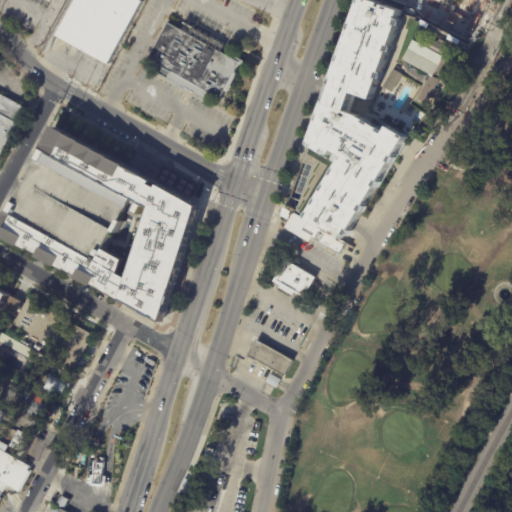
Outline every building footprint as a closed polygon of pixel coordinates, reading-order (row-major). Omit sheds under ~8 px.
[(72,0),(141,0),(107,63),(54,34),(72,0)] [(285,227),(308,241),(311,236),(338,253),(406,137),(389,127),(386,131),(358,116),(346,111),(353,92),(372,99),(404,9),(378,0),(358,0),(307,147),(331,156),(334,150),(346,157),(306,221),(293,213),(285,227)] [(439,0),(435,12),(464,23),(472,0),(439,0)] [(424,20),(436,25),(431,35),(419,29),(424,20)] [(166,21),(243,60),(223,101),(211,95),(209,99),(157,73),(160,67),(146,60),(166,21)] [(413,39),(443,55),(432,76),(402,59),(413,39)] [(467,61),(456,55),(465,39),(476,45),(467,61)] [(381,86),(392,68),(401,74),(391,91),(381,86)] [(0,93),(28,110),(0,159),(0,93)] [(0,234),(159,319),(181,249),(195,205),(56,126),(45,149),(135,199),(152,207),(130,277),(122,273),(127,260),(107,249),(100,261),(10,211),(0,227),(0,234)] [(475,132),(492,141),(477,168),(461,159),(475,132)] [(45,149),(135,199),(107,249),(100,261),(10,211),(45,149)] [(275,290),(277,286),(271,282),(286,258),(317,278),(304,299),(299,296),(295,302),(275,290)] [(0,288),(9,293),(0,309),(0,288)] [(30,301),(92,335),(87,344),(89,345),(73,375),(53,363),(60,350),(15,325),(20,316),(15,313),(19,307),(24,309),(29,301),(30,301)] [(256,340),(292,361),(284,376),(248,355),(256,340)] [(49,374),(67,383),(60,395),(43,386),(49,374)] [(278,389),(267,383),(271,375),(282,381),(278,389)] [(44,423),(24,412),(25,410),(24,409),(33,393),(45,399),(42,404),(49,408),(47,412),(51,414),(46,424),(44,423)] [(16,429),(24,433),(20,440),(26,443),(22,452),(8,444),(16,429)] [(0,450),(29,466),(27,469),(30,471),(19,490),(0,480),(0,450)] [(107,477),(106,488),(90,487),(91,475),(95,476),(96,461),(100,462),(101,458),(104,459),(104,462),(106,462),(106,468),(104,468),(104,476),(107,477)] [(67,511),(53,511),(50,510),(54,504),(58,506),(63,497),(69,500),(64,510),(67,511)]
